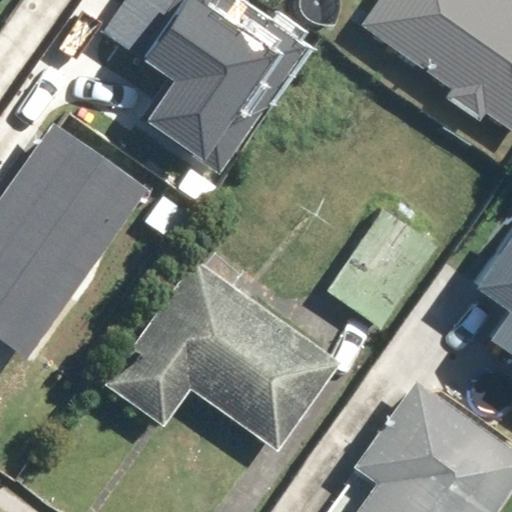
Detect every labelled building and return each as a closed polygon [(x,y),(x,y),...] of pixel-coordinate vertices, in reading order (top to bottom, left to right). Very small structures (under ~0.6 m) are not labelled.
[(165,71),(143,102),(222,157),(302,44),(239,0),(166,0),(133,48),(165,71)] [(511,0),(373,0),(364,15),(511,113),(511,0)] [(0,337),(24,353),(136,185),(43,124),(0,187),(0,337)] [(431,241),(378,211),(328,298),(381,328),(431,241)] [(507,291),(479,332),(511,354),(511,224),(479,272),(507,291)] [(327,354),(201,267),(138,358),(264,445),(327,354)] [(317,511),(494,511),(511,487),(511,458),(402,385),(317,511)]
